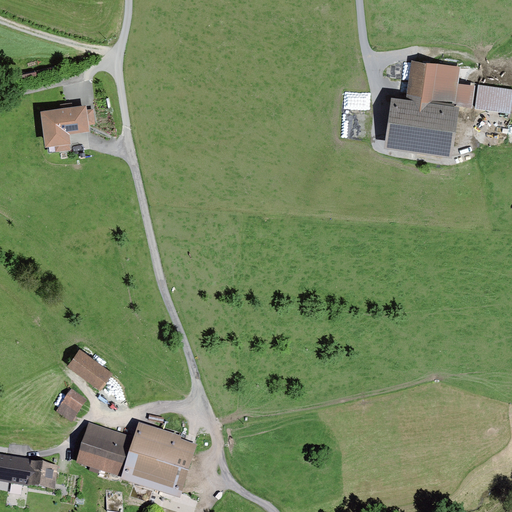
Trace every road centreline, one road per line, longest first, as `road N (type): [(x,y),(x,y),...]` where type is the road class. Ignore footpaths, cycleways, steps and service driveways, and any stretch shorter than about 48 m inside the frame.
road 1 (track): [(115,54),(162,283),(227,474),(273,511)]
road 2 (track): [(368,62),(383,150),(452,161),(462,150),(467,113)]
road 3 (track): [(206,407),(91,419),(59,450),(8,452)]
road 4 (unclassified): [(0,96),(75,78),(115,54)]
road 5 (track): [(115,54),(0,20)]
